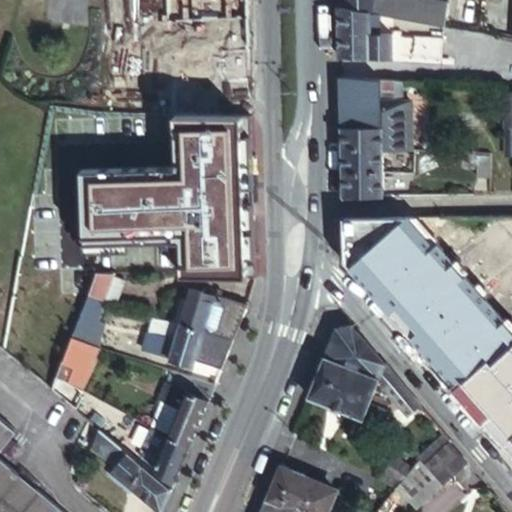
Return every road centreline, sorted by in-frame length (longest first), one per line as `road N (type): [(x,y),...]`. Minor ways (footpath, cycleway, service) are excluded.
road 1 (secondary): [(264,0),(265,305),(238,405),(193,511)]
road 2 (residential): [(511,497),(327,284),(308,280)]
road 3 (secondary): [(221,511),(297,334),(308,280)]
road 4 (secondary): [(317,207),(312,0)]
road 5 (residential): [(511,205),(317,207)]
